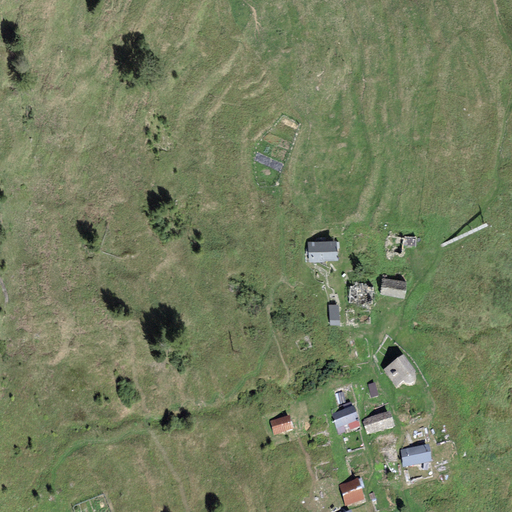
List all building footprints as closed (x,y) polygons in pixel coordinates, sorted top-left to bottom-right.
[(336,239),(307,242),(309,262),(338,259),(336,239)] [(404,297),(406,280),(381,277),(380,294),(404,297)] [(373,303),(374,284),(348,284),(348,303),(373,303)] [(338,304),(328,305),(330,326),(340,325),(338,304)] [(416,378),(414,374),(415,374),(403,356),(383,371),(396,388),(403,383),(407,385),(411,385),(414,382),(416,378)] [(374,383),(368,384),(371,397),(377,396),(374,383)] [(358,421),(353,406),(331,414),(336,429),(339,435),(346,433),(344,426),(358,421)] [(389,412),(362,420),(367,435),(394,427),(389,412)] [(290,417),(270,421),(273,435),(293,430),(290,417)] [(429,446),(401,451),(403,467),(431,462),(429,446)] [(358,481),(340,486),(346,506),(364,501),(358,481)]
